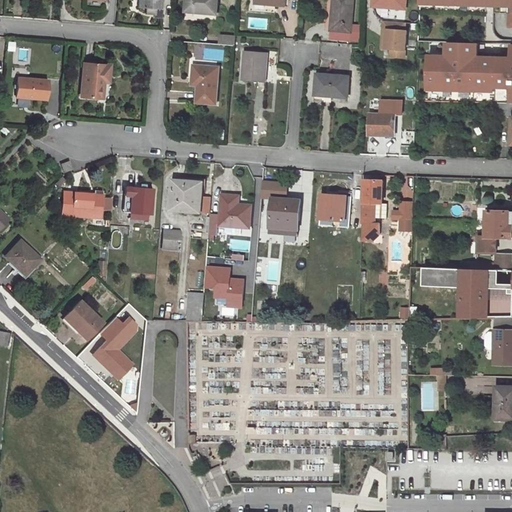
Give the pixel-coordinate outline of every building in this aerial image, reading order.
[(158,0),(137,0),(137,9),(145,9),(144,15),(153,16),(154,10),(158,10),(158,0)] [(215,0),(184,0),(184,12),(215,14),(215,0)] [(354,0),(333,0),(332,31),(352,33),(354,0)] [(373,0),(373,7),(406,9),(406,0),(373,0)] [(511,0),(421,0),(421,6),(487,8),(487,7),(511,8),(511,7),(511,14),(511,15),(511,29),(511,0)] [(384,21),(383,30),(388,30),(386,49),(391,49),(391,57),(405,58),(407,31),(405,31),(406,23),(384,21)] [(219,37),(218,45),(233,46),(234,38),(219,37)] [(428,86),(434,86),(434,90),(452,91),(453,87),(458,87),(458,91),(474,92),(474,88),(482,88),(482,92),(495,92),(495,88),(511,89),(510,104),(511,103),(511,44),(511,45),(511,59),(478,57),(478,44),(447,43),(447,57),(429,56),(428,86)] [(431,45),(430,52),(442,55),(443,47),(431,45)] [(266,54),(242,52),(240,82),(264,84),(266,54)] [(105,68),(81,63),(76,96),(95,99),(99,75),(104,76),(105,68)] [(217,69),(194,67),(193,78),(198,79),(196,104),(214,105),(217,69)] [(47,79),(17,76),(15,106),(29,107),(30,96),(45,98),(47,79)] [(320,77),(319,94),(335,95),(334,99),(351,99),(352,78),(320,77)] [(384,115),(397,115),(402,115),(403,101),(384,101),(384,115)] [(396,136),(397,115),(384,115),(372,114),(371,136),(396,136)] [(61,164),(65,175),(68,172),(71,169),(68,161),(61,164)] [(202,183),(173,180),(171,211),(201,213),(202,183)] [(363,219),(377,219),(388,219),(388,204),(384,204),(384,182),(367,182),(366,204),(364,204),(363,219)] [(272,200),(290,201),(291,186),(263,184),(262,199),(272,200)] [(125,187),(124,197),(131,197),(130,213),(152,215),(153,189),(125,187)] [(90,194),(62,192),(61,214),(101,217),(103,191),(90,190),(90,194)] [(351,196),(322,194),(320,226),(350,228),(351,196)] [(239,196),(222,195),(221,215),(220,225),(220,226),(250,228),(252,205),(238,205),(239,196)] [(272,200),(270,229),(295,231),(296,222),(301,222),(302,202),(290,201),(272,200)] [(394,212),(394,219),(401,219),(413,219),(414,203),(402,202),(401,213),(394,212)] [(0,227),(9,218),(0,209),(0,227)] [(511,212),(488,211),(487,236),(481,236),(480,253),(497,253),(497,237),(511,237),(511,212)] [(220,225),(221,215),(211,214),(209,236),(218,236),(218,225),(220,225)] [(377,225),(377,219),(363,219),(363,242),(376,242),(382,237),(382,225),(377,225)] [(413,219),(401,219),(401,229),(413,230),(413,219)] [(181,237),(163,236),(162,249),(180,251),(181,237)] [(42,259),(21,240),(5,256),(18,268),(20,266),(27,274),(42,259)] [(511,254),(497,254),(496,270),(501,270),(511,270),(511,254)] [(204,286),(214,287),(214,295),(226,296),(226,305),(240,307),(243,281),(229,280),(230,269),(206,267),(204,286)] [(462,269),(425,267),(425,286),(461,287),(462,269)] [(511,284),(500,284),(492,283),(492,270),(462,269),(461,287),(462,287),(462,319),(498,319),(511,318),(511,284)] [(496,270),(492,270),(492,283),(500,284),(501,270),(496,270)] [(354,303),(354,284),(338,284),(337,302),(354,303)] [(187,292),(187,321),(201,321),(201,319),(204,294),(187,292)] [(102,324),(81,302),(65,318),(87,339),(102,324)] [(400,318),(409,318),(410,307),(400,307),(400,318)] [(412,307),(412,320),(421,320),(420,307),(412,307)] [(213,309),(202,308),(201,319),(212,320),(213,309)] [(511,365),(511,318),(498,319),(497,334),(492,333),(489,336),(489,346),(492,350),(497,350),(497,365),(511,365)] [(62,330),(52,321),(49,325),(59,334),(62,330)] [(12,334),(0,332),(0,344),(9,347),(12,334)] [(431,367),(431,375),(439,375),(439,390),(447,390),(448,368),(431,367)] [(511,388),(497,388),(496,420),(511,420),(511,388)]
